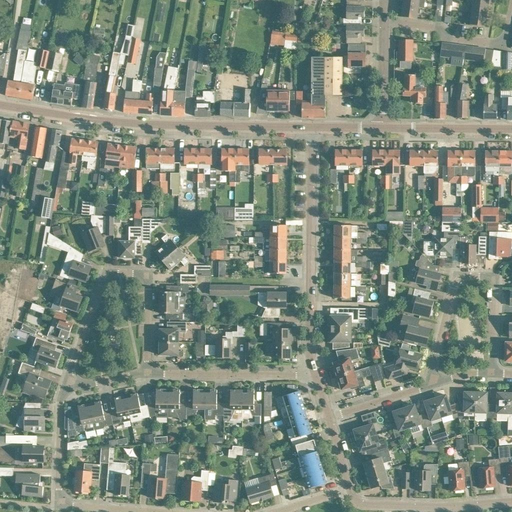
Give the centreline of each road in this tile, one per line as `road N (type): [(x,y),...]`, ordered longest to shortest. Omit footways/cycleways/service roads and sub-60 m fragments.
road 1 (tertiary): [(0,105),(122,122),(310,127)]
road 2 (residential): [(64,389),(106,273),(141,274),(148,282),(146,372)]
road 3 (residential): [(310,127),(309,353),(316,375)]
road 4 (residential): [(427,386),(459,275),(494,281),(491,374)]
road 5 (residential): [(141,511),(61,501),(64,389)]
road 6 (residential): [(146,372),(316,375)]
road 7 (residential): [(350,490),(368,505),(511,501)]
road 8 (residential): [(384,22),(498,43),(511,9)]
road 9 (tertiary): [(383,128),(511,129)]
